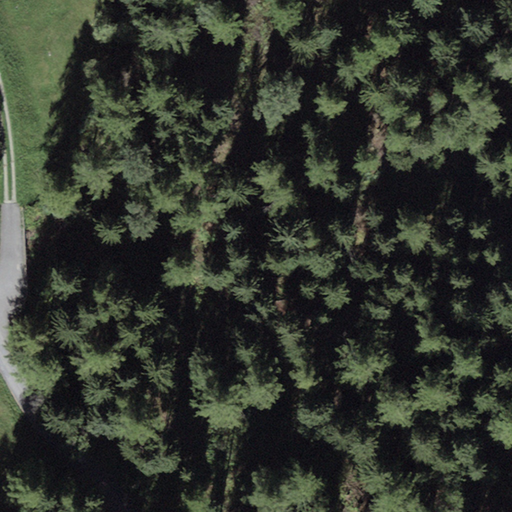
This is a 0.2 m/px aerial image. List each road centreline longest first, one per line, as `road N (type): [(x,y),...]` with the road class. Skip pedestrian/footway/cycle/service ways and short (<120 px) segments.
road 1 (unclassified): [(102,511),(48,441),(0,355)]
road 2 (track): [(0,294),(9,263),(0,134)]
